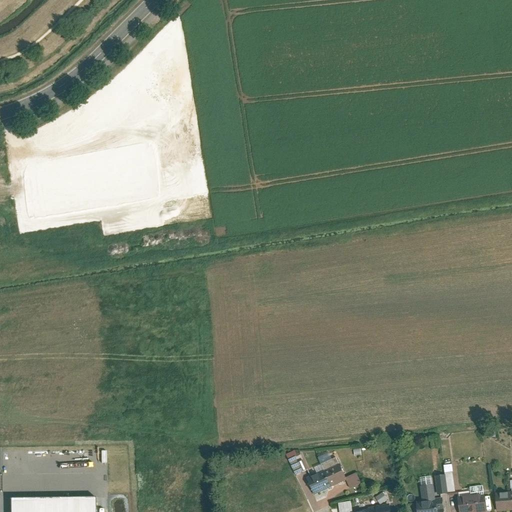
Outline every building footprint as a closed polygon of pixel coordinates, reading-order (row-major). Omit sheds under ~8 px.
[(303,478),(311,495),(345,480),(334,457),(330,458),(327,452),(316,457),(319,464),(312,467),(315,473),(303,478)] [(451,464),(443,465),(444,474),(437,475),(439,493),(454,491),(451,464)] [(344,477),(349,488),(360,483),(355,472),(344,477)] [(414,511),(444,511),(443,498),(434,499),(431,476),(418,477),(421,501),(413,502),(414,511)] [(494,501),(494,511),(511,510),(511,479),(510,480),(510,492),(497,492),(498,501),(494,501)] [(457,505),(457,511),(484,511),(483,485),(469,486),(469,495),(459,496),(460,505),(457,505)] [(375,495),(377,503),(386,501),(384,493),(375,495)] [(96,511),(96,497),(5,498),(5,511),(96,511)] [(388,511),(387,502),(376,503),(376,500),(363,502),(364,509),(352,511),(350,500),(337,503),(338,511),(388,511)]
